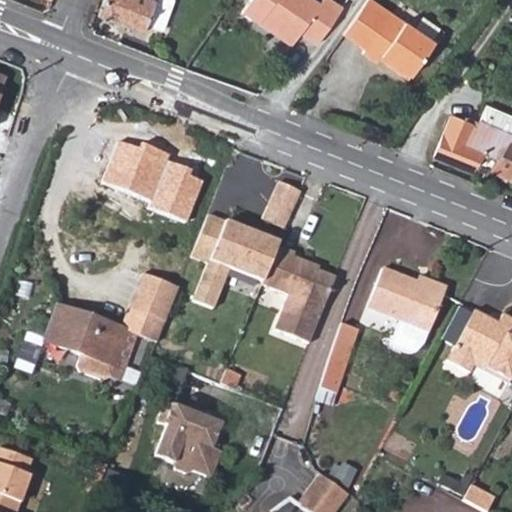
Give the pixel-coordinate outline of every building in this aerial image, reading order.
[(104,0),(99,18),(142,34),(144,28),(161,34),(171,4),(169,0),(104,0)] [(319,0),(317,3),(312,0),(247,0),(240,12),(256,24),(260,17),(295,41),(299,35),(316,47),(342,9),(329,0),(319,0)] [(405,31),(384,17),(363,4),(337,41),(360,55),(358,58),(373,67),(375,63),(378,59),(387,65),(384,69),(404,82),(427,44),(425,43),(405,31)] [(291,48),(295,41),(260,17),(256,24),(291,48)] [(413,19),(405,31),(425,43),(432,31),(413,19)] [(375,63),(384,69),(387,65),(378,59),(375,63)] [(474,165),(489,170),(511,138),(511,129),(500,125),(495,131),(471,122),(470,125),(450,117),(435,157),(470,171),(474,165)] [(511,138),(489,170),(488,172),(508,180),(508,182),(511,183),(511,138)] [(150,202),(167,161),(169,155),(140,143),(137,151),(117,143),(101,182),(150,202)] [(191,170),(167,161),(150,202),(147,207),(185,221),(200,183),(188,178),(191,170)] [(299,192),(275,182),(260,218),(283,229),(299,192)] [(278,243),(206,214),(188,257),(205,264),(191,299),(211,308),(228,268),(262,283),(275,248),(278,243)] [(294,255),(275,248),(262,283),(260,287),(287,297),(274,332),(309,345),(334,278),(291,261),(294,255)] [(411,283),(379,270),(365,310),(387,319),(381,331),(419,345),(440,294),(411,283)] [(175,290),(139,276),(119,331),(55,308),(43,341),(78,354),(74,364),(78,374),(98,382),(107,378),(112,367),(122,370),(134,338),(153,345),(175,290)] [(413,277),(411,283),(440,294),(442,288),(413,277)] [(511,319),(503,314),(498,323),(496,328),(489,324),(487,318),(474,311),(447,361),(470,374),(475,364),(486,370),(485,372),(508,384),(511,377),(511,319)] [(498,323),(487,318),(489,324),(496,328),(498,323)] [(353,331),(336,326),(317,389),(317,390),(333,394),(353,331)] [(181,368),(168,398),(178,403),(191,372),(181,368)] [(166,426),(154,456),(172,463),(175,471),(186,476),(195,473),(210,479),(220,454),(210,450),(214,441),(218,442),(225,427),(203,418),(174,406),(166,403),(158,422),(166,426)] [(29,460),(0,450),(0,511),(11,511),(26,478),(23,477),(29,460)] [(87,486),(95,489),(101,474),(93,471),(87,486)] [(340,511),(344,496),(315,477),(296,503),(288,497),(268,511),(265,511),(264,511),(340,511)] [(466,504),(480,511),(487,511),(494,500),(474,489),(471,487),(463,502),(466,504)]
